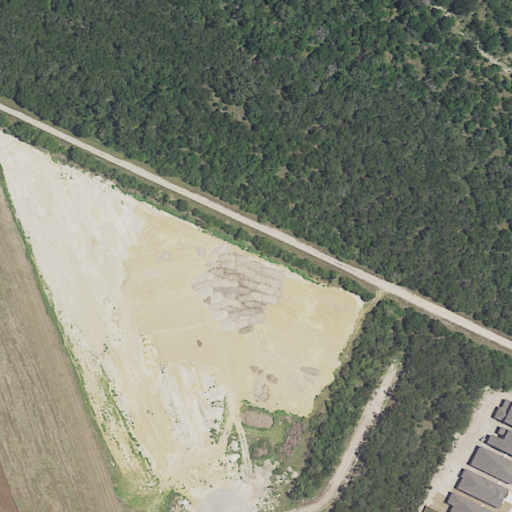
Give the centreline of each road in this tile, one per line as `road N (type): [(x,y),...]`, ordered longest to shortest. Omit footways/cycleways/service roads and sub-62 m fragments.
road 1 (residential): [(224,511),(74,144),(8,110)]
road 2 (residential): [(468,214),(351,482)]
road 3 (residential): [(511,233),(304,154)]
road 4 (residential): [(74,144),(164,8)]
